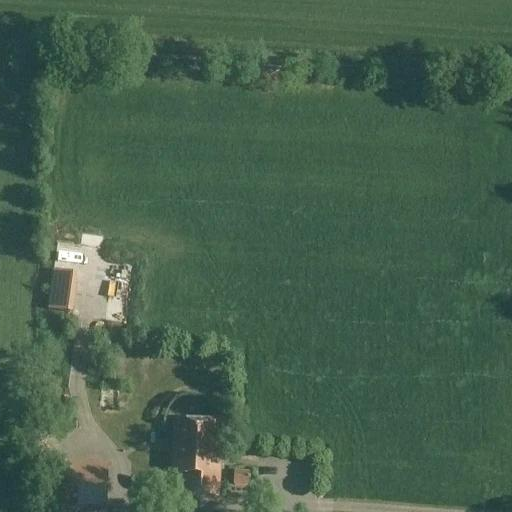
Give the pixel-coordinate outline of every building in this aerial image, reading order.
[(123,367),(100,367),(99,390),(111,390),(111,384),(123,385),(123,367)] [(171,476),(184,476),(183,496),(217,497),(218,477),(217,477),(219,426),(174,423),(171,476)] [(268,466),(292,465),(292,452),(267,453),(268,466)] [(105,511),(106,503),(107,462),(55,460),(54,476),(41,475),(41,502),(54,502),(53,511),(105,511)] [(249,474),(234,474),(234,487),(249,487),(249,474)]
